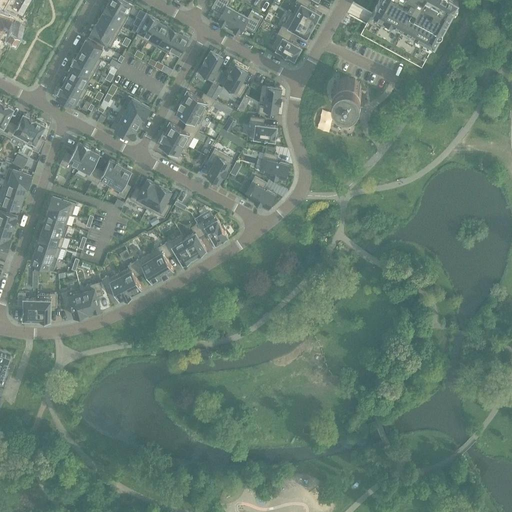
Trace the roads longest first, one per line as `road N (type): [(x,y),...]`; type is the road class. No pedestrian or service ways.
road 1 (residential): [(264,226),(131,309),(55,333),(0,328)]
road 2 (residential): [(0,310),(66,117)]
road 3 (residential): [(299,84),(293,129),(305,182),(264,226)]
road 4 (residential): [(138,157),(264,226)]
road 5 (residential): [(206,31),(138,157)]
